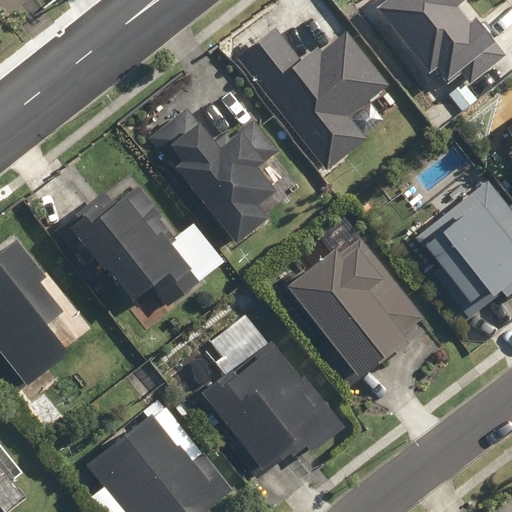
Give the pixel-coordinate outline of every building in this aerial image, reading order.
[(385,0),(380,4),(432,69),(437,65),(449,81),(463,70),(472,81),(507,53),(495,39),(497,38),(478,14),(472,19),(459,3),(462,0),(385,0)] [(277,26),(238,57),(327,168),(367,137),(349,115),(389,83),(347,31),(323,51),(319,45),(303,58),(277,26)] [(188,108),(150,137),(179,174),(184,170),(237,237),(269,212),(261,201),(278,187),(260,163),(280,148),(256,118),(231,137),(227,132),(218,139),(202,119),(199,121),(188,108)] [(511,207),(490,179),(416,237),(440,267),(435,271),(470,315),(504,288),(507,292),(511,288),(511,207)] [(106,191),(58,228),(86,265),(99,255),(108,266),(110,264),(136,298),(162,278),(167,285),(193,264),(175,240),(178,237),(161,216),(164,214),(140,184),(118,200),(116,197),(112,200),(106,191)] [(0,366),(19,390),(73,347),(51,319),(65,307),(41,278),(48,272),(19,236),(0,250),(0,366)] [(339,246),(291,283),(333,337),(321,346),(349,381),(410,334),(407,330),(424,316),(363,238),(344,252),(339,246)] [(234,366),(206,389),(241,433),(231,441),(259,475),(295,446),(298,450),(308,442),(314,449),(344,425),(277,342),(275,344),(271,340),(236,368),(234,366)] [(43,392),(25,405),(42,430),(61,417),(43,392)] [(154,412),(90,460),(130,511),(213,511),(208,505),(231,487),(204,452),(195,459),(182,442),(179,444),(154,412)] [(0,511),(17,511),(28,504),(18,492),(16,493),(10,487),(23,476),(0,447),(0,511)]
